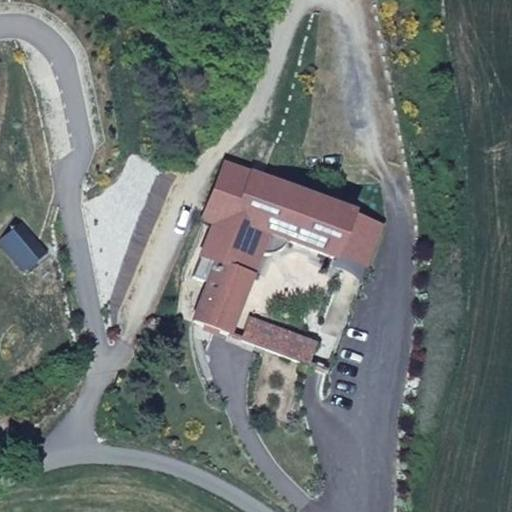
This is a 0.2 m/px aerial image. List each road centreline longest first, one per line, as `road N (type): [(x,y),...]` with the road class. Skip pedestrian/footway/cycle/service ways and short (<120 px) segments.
road 1 (unknown): [(348,0),(390,176),(373,511)]
road 2 (unclassified): [(277,511),(189,471),(104,458),(71,457),(0,483)]
